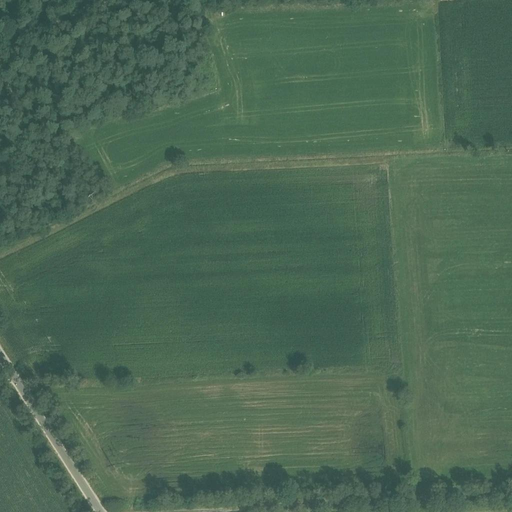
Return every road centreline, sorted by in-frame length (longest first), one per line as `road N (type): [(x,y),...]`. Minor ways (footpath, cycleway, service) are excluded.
road 1 (track): [(171,511),(511,494)]
road 2 (unclassified): [(97,511),(0,357)]
